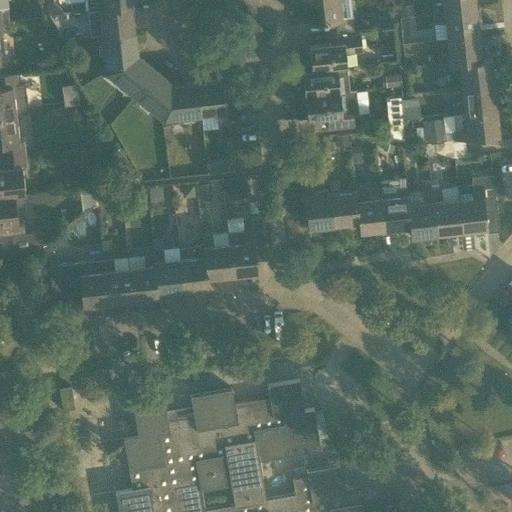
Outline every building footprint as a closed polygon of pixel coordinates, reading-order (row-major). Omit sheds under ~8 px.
[(60,13),(60,7),(51,0),(43,0),(45,14),(60,13)] [(135,6),(134,0),(85,0),(70,1),(71,12),(91,10),(99,10),(131,6),(135,6)] [(338,0),(303,0),(306,23),(326,21),(327,32),(353,29),(368,27),(368,21),(351,17),(341,18),(338,0)] [(442,0),(443,3),(431,4),(432,14),(475,9),(474,0),(442,0)] [(90,36),(101,35),(134,32),(131,6),(99,10),(100,25),(89,26),(90,36)] [(0,22),(1,22),(8,21),(7,8),(0,8),(0,22)] [(475,9),(432,14),(434,23),(445,22),(447,38),(478,34),(475,9)] [(414,17),(401,19),(403,35),(416,34),(414,17)] [(310,62),(311,69),(345,65),(344,53),(362,51),(360,33),(353,34),(353,29),(327,32),(329,43),(309,45),(310,60),(305,61),(305,62),(310,62)] [(103,54),(104,66),(132,57),(136,55),(134,32),(101,35),(102,44),(98,44),(99,54),(103,54)] [(480,59),(478,34),(447,38),(449,53),(437,54),(438,64),(449,63),(481,60),(480,59)] [(136,55),(132,57),(104,66),(121,81),(116,86),(125,93),(129,88),(136,94),(155,70),(136,55)] [(490,58),(480,59),(481,60),(449,63),(450,73),(461,71),(462,87),(493,84),(490,58)] [(299,95),(348,90),(345,65),(311,69),(301,70),(303,86),(298,86),(298,87),(303,87),(304,94),(299,95)] [(150,106),(162,117),(172,89),(174,85),(155,70),(136,94),(142,99),(138,104),(146,111),(150,106)] [(0,115),(16,114),(28,112),(25,83),(17,84),(16,73),(0,74),(0,115)] [(399,73),(384,75),(386,87),(401,85),(399,73)] [(223,79),(197,82),(200,113),(216,112),(218,124),(228,123),(223,79)] [(174,85),(172,89),(162,117),(182,115),(182,121),(192,120),(192,114),(193,114),(194,126),(201,125),(200,113),(197,82),(174,85)] [(462,87),(464,100),(464,102),(452,103),(453,114),(496,109),(493,84),(462,87)] [(353,126),(349,91),(349,89),(348,90),(299,95),(299,96),(304,95),(305,103),(300,103),(300,104),(305,104),(307,119),(311,119),(312,131),(328,129),(353,126)] [(419,100),(401,101),(402,120),(420,119),(419,100)] [(496,109),(453,114),(452,114),(455,139),(499,134),(496,109)] [(16,114),(0,115),(0,155),(25,152),(23,140),(18,140),(16,114)] [(403,124),(394,114),(381,126),(389,136),(391,134),(398,137),(403,132),(401,125),(403,124)] [(0,167),(0,195),(24,193),(21,166),(26,165),(25,152),(0,155),(0,166),(0,167)] [(223,172),(222,160),(205,161),(206,173),(223,172)] [(397,195),(381,196),(384,228),(409,226),(410,226),(406,192),(405,182),(403,163),(394,164),(395,172),(394,172),(395,183),(397,195)] [(474,197),(458,198),(461,230),(487,227),(485,211),(496,210),(493,176),(472,178),(472,185),(474,197)] [(247,179),(225,181),(226,195),(248,193),(247,179)] [(333,224),(358,221),(359,221),(355,189),(339,191),(338,180),(329,181),(330,192),(333,224)] [(429,180),(420,181),(421,190),(430,190),(429,180)] [(359,231),(384,228),(381,196),(369,197),(368,181),(354,183),(355,189),(359,221),(358,221),(359,231)] [(209,182),(197,184),(199,200),(211,199),(209,182)] [(308,227),(333,224),(330,192),(313,194),(312,182),(303,183),(308,227)] [(193,183),(181,185),(183,197),(195,196),(193,183)] [(163,186),(148,187),(149,201),(164,200),(163,186)] [(144,188),(130,190),(132,209),(146,208),(144,188)] [(436,233),(461,230),(458,198),(443,200),(441,189),(431,190),(436,233)] [(421,190),(406,192),(410,226),(409,226),(410,236),(436,233),(431,190),(430,190),(421,190)] [(25,203),(24,193),(0,195),(0,252),(42,248),(41,231),(23,233),(22,220),(17,221),(15,205),(25,203)] [(227,232),(228,243),(232,274),(257,272),(256,260),(268,258),(263,214),(250,216),(251,229),(242,230),(227,232)] [(203,245),(207,277),(232,274),(228,243),(213,245),(212,234),(202,235),(203,245)] [(132,299),(129,268),(127,257),(112,258),(111,239),(101,239),(103,259),(107,302),(132,299)] [(183,290),(179,258),(163,260),(162,248),(162,242),(151,243),(153,254),(158,292),(183,290)] [(208,287),(207,277),(203,245),(193,246),(194,257),(179,258),(183,290),(208,287)] [(153,254),(144,255),(145,266),(129,268),(132,299),(158,296),(158,292),(153,254)] [(82,305),(107,302),(103,259),(87,261),(77,262),(79,281),(82,305)] [(307,475),(292,478),(294,494),(266,499),(259,460),(267,458),(320,449),(316,427),(313,408),(304,409),(298,379),(267,384),(270,401),(259,403),(259,399),(234,403),(231,387),(190,395),(193,413),(167,418),(164,399),(132,405),(137,436),(123,438),(128,470),(129,470),(132,488),(114,491),(118,511),(361,511),(360,502),(354,503),(353,493),(343,495),(338,464),(306,470),(307,475)] [(70,385),(59,387),(63,410),(74,408),(70,385)]
